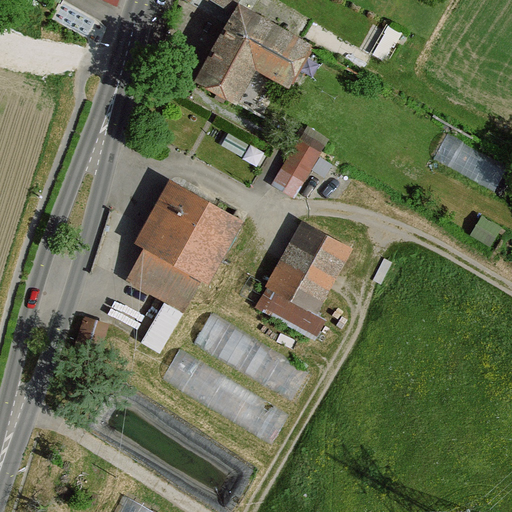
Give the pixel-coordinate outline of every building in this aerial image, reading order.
[(212,0),(239,15),(246,0),(212,0)] [(245,11),(204,85),(243,107),(263,72),(296,90),(317,51),(245,11)] [(448,134),(439,161),(502,184),(511,158),(448,134)] [(305,144),(279,186),(299,198),(324,155),(305,144)] [(170,181),(137,240),(207,279),(240,220),(170,181)] [(353,248),(305,222),(270,285),(318,311),(353,248)] [(111,327),(87,320),(76,359),(100,366),(111,327)] [(146,511),(124,500),(117,511),(146,511)]
